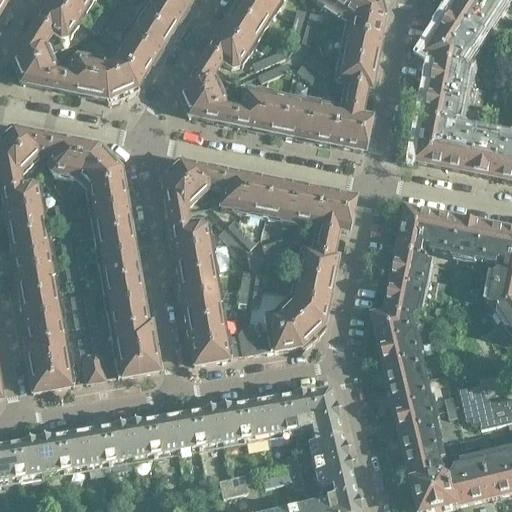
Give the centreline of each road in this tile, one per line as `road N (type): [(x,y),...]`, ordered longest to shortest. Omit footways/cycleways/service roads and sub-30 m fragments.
road 1 (residential): [(172,397),(140,140)]
road 2 (residential): [(368,185),(140,140)]
road 3 (residential): [(368,185),(409,0)]
road 4 (residential): [(340,365),(335,347),(368,185)]
road 5 (residential): [(172,397),(340,365)]
road 6 (residential): [(140,140),(218,0)]
road 7 (residential): [(21,424),(172,397)]
road 8 (residential): [(372,511),(340,365)]
road 9 (residential): [(511,211),(368,185)]
road 10 (residential): [(140,140),(0,116)]
road 11 (residential): [(21,424),(0,294)]
